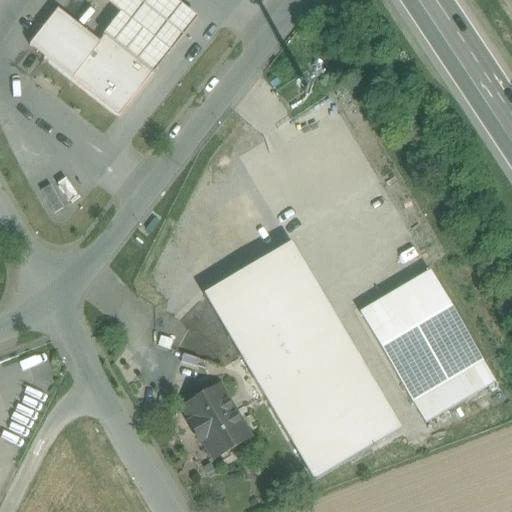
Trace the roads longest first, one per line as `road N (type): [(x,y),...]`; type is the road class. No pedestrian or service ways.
road 1 (unclassified): [(52,306),(300,0)]
road 2 (residential): [(6,511),(51,423),(98,389)]
road 3 (secondary): [(425,0),(511,127)]
road 4 (unclassified): [(170,511),(98,389)]
